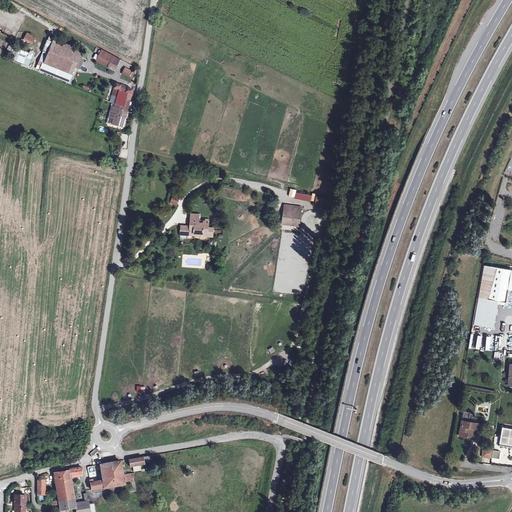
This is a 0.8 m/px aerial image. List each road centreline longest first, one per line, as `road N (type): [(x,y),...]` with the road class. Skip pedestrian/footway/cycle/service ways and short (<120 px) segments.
road 1 (motorway): [(507,0),(443,118),(388,255),(326,511)]
road 2 (motorway): [(349,511),(377,376),(420,231),(511,35)]
road 3 (unclassified): [(102,425),(94,403),(154,0)]
road 4 (unclassified): [(511,480),(420,476),(253,409),(206,406),(116,430)]
road 5 (unclassified): [(268,511),(281,455),(273,438),(244,435),(125,454),(113,443)]
